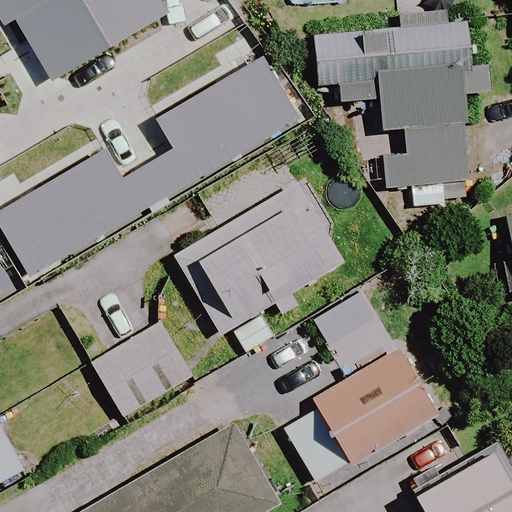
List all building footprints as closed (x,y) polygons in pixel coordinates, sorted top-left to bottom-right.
[(446,208),(444,184),(470,182),(459,28),(313,39),(316,86),(336,84),(338,106),(377,103),(383,189),(414,186),(415,210),(446,208)] [(229,184),(245,212),(184,247),(245,356),(275,339),(268,327),(282,319),(306,306),(297,291),(343,265),(297,183),(270,198),(254,170),(229,184)] [(193,378),(160,322),(89,364),(122,421),(193,378)] [(436,421),(399,351),(310,399),(317,412),(283,430),(314,487),(436,421)] [(268,511),(277,507),(228,423),(116,488),(120,495),(90,511),(268,511)] [(0,486),(25,474),(0,425),(0,486)] [(413,498),(420,511),(511,511),(511,480),(495,451),(413,498)]
